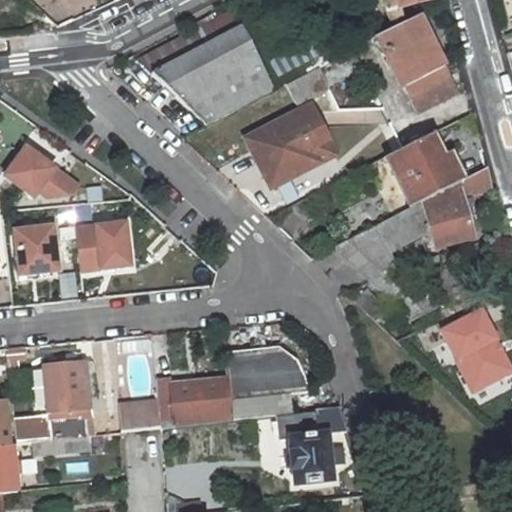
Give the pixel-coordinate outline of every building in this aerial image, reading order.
[(418,12),(415,1),(420,0),(380,0),(386,22),(418,12)] [(150,70),(239,24),(231,8),(136,57),(150,70)] [(454,91),(417,17),(379,37),(416,111),(454,91)] [(150,70),(206,123),(273,89),(239,24),(150,70)] [(285,83),(317,67),(329,62),(323,50),(278,72),(283,84),(285,83)] [(285,83),(295,103),(327,87),(317,67),(285,83)] [(244,137),(269,186),(317,161),(309,145),(325,137),(308,104),(244,137)] [(438,162),(425,135),(387,154),(404,185),(398,187),(408,206),(420,201),(449,185),(438,162)] [(325,137),(309,145),(317,161),(333,153),(325,137)] [(76,185),(24,147),(3,176),(32,197),(37,190),(46,197),(71,193),(76,185)] [(387,154),(378,159),(403,209),(408,206),(398,187),(404,185),(387,154)] [(438,162),(449,185),(457,181),(445,158),(438,162)] [(457,181),(449,185),(420,201),(433,250),(470,240),(460,198),(490,189),(484,167),(457,181)] [(128,264),(123,221),(74,227),(78,270),(128,264)] [(12,229),(17,274),(25,273),(50,271),(57,270),(52,225),(12,229)] [(330,247),(405,316),(423,308),(370,226),(330,247)] [(469,388),(504,370),(488,338),(492,336),(476,306),(437,327),(469,388)] [(488,338),(504,370),(509,367),(492,336),(488,338)] [(122,337),(120,346),(144,352),(147,343),(122,337)] [(286,391),(305,390),(300,371),(293,358),(274,343),(220,350),(227,400),(286,391)] [(67,437),(86,436),(84,417),(89,416),(82,361),(41,366),(47,416),(12,420),(15,443),(31,441),(67,437)] [(227,419),(220,378),(155,385),(160,427),(227,419)] [(288,412),(286,391),(227,400),(229,420),(275,414),(288,412)] [(122,432),(160,427),(159,422),(157,400),(120,406),(122,432)] [(288,412),(275,414),(277,438),(287,438),(289,455),(283,455),(285,467),(291,466),(292,484),(328,480),(327,465),(342,464),(340,447),(325,448),(324,434),(343,432),(335,407),(295,412),(288,412)] [(68,448),(67,437),(31,441),(32,452),(68,448)] [(0,492),(15,491),(10,443),(0,444),(0,492)]
